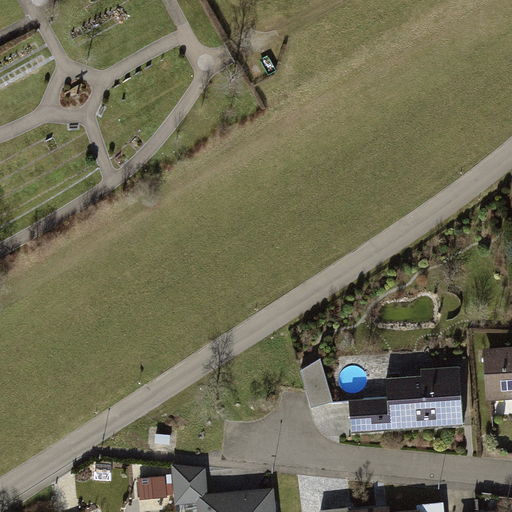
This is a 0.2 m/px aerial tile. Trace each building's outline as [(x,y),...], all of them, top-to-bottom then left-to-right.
[(511,350),(484,354),(489,406),(511,402),(511,350)] [(310,406),(333,404),(329,361),(307,363),(310,406)] [(387,402),(348,405),(351,440),(465,430),(460,370),(421,373),(422,380),(385,383),(387,402)] [(196,505),(196,511),(276,511),(275,488),(207,494),(205,469),(172,465),(177,507),(196,505)] [(143,478),(144,497),(170,496),(169,477),(143,478)]
